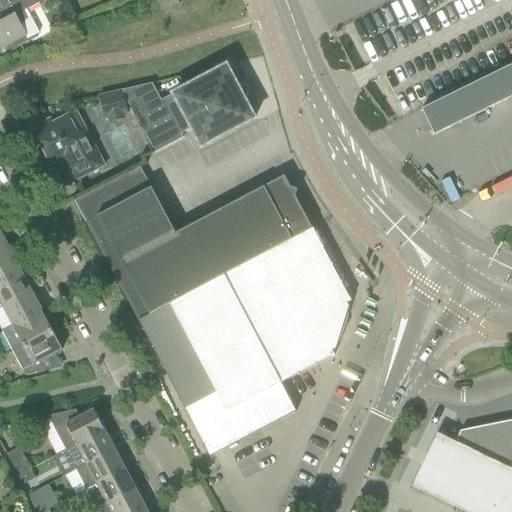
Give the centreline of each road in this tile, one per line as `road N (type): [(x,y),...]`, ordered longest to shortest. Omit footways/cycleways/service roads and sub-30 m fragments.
road 1 (unclassified): [(122,373),(0,143)]
road 2 (secondary): [(366,174),(324,104),(283,0)]
road 3 (residential): [(193,511),(122,373)]
road 4 (residential): [(404,376),(337,511)]
road 5 (secondary): [(366,174),(390,217),(446,264)]
road 6 (secondary): [(468,240),(366,174)]
road 7 (residential): [(446,264),(419,316),(404,376)]
